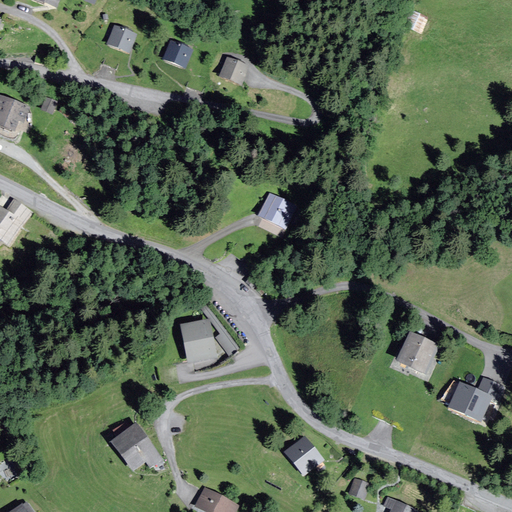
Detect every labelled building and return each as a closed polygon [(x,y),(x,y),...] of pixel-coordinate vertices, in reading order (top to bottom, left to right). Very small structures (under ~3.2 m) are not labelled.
[(34,0),(56,8),(59,0),(34,0)] [(426,18),(412,13),(407,29),(421,34),(426,18)] [(136,37),(115,29),(109,46),(129,54),(136,37)] [(192,52),(171,44),(164,61),(185,70),(192,52)] [(247,68),(227,61),(220,79),(240,86),(247,68)] [(29,111),(0,99),(0,128),(14,134),(19,123),(23,125),(29,111)] [(297,209),(270,196),(259,218),(286,231),(297,209)] [(0,209),(0,242),(7,248),(31,214),(14,202),(7,214),(0,209)] [(215,361),(208,324),(183,329),(190,366),(215,361)] [(439,351),(411,337),(398,364),(426,377),(439,351)] [(478,394),(460,387),(450,411),(481,425),(492,399),(498,402),(504,388),(484,380),(478,394)] [(161,460),(137,428),(114,445),(134,472),(147,463),(150,468),(161,460)] [(323,462),(304,440),(286,455),(304,477),(323,462)] [(369,485),(355,480),(350,495),(364,500),(369,485)] [(236,511),(238,508),(205,491),(196,508),(203,511),(236,511)] [(412,511),(389,500),(385,507),(393,511),(392,511),(412,511)]
